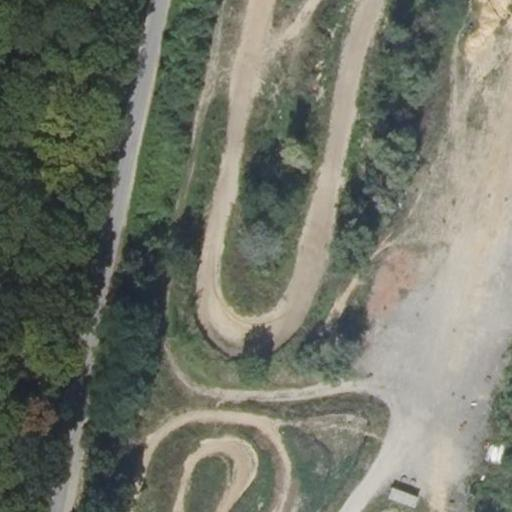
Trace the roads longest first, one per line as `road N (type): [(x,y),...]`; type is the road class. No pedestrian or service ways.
road 1 (unclassified): [(157,0),(55,511)]
road 2 (unknown): [(354,511),(421,412),(477,272)]
